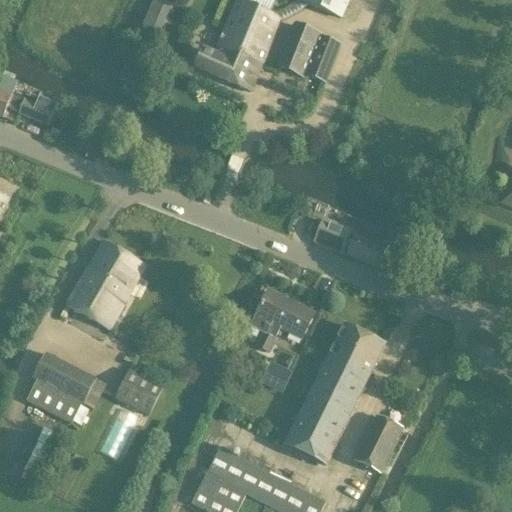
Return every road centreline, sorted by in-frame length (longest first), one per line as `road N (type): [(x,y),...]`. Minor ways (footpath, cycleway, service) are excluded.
road 1 (tertiary): [(0,124),(283,248),(511,324)]
road 2 (track): [(158,511),(283,248)]
